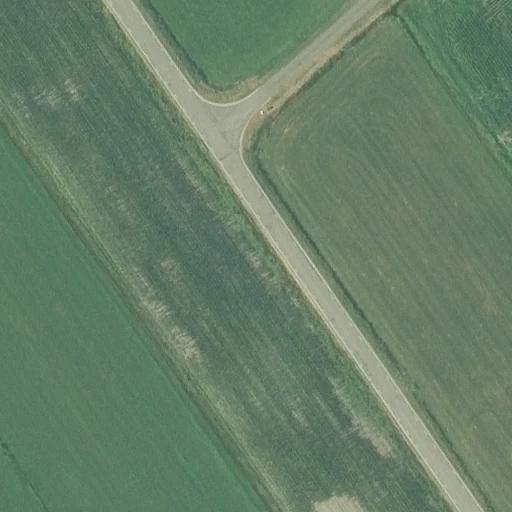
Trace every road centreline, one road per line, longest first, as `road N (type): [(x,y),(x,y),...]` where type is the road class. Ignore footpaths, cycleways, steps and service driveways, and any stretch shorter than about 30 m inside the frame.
road 1 (unclassified): [(471,511),(215,140)]
road 2 (unclassified): [(215,140),(372,0)]
road 3 (unclassified): [(215,140),(119,0)]
